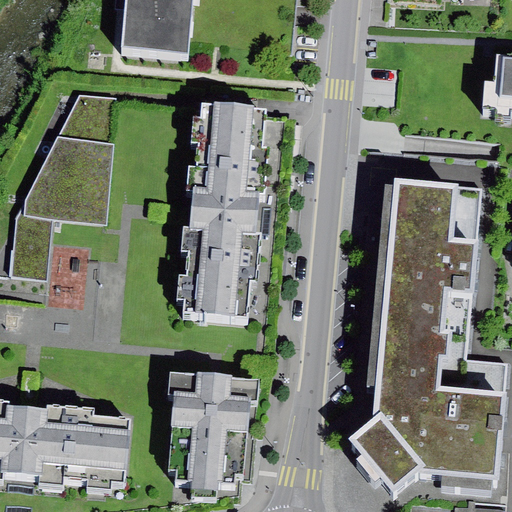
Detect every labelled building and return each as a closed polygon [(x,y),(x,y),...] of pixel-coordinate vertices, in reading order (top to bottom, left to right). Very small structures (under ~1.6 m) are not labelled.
[(126,0),(126,7),(122,51),(187,57),(192,0),(126,0)] [(511,61),(501,60),(499,87),(486,85),(484,112),(497,114),(497,121),(511,122),(511,113),(511,61)] [(116,106),(79,100),(0,258),(0,280),(47,285),(54,221),(107,226),(116,106)] [(267,115),(202,109),(201,122),(194,121),(191,145),(199,146),(196,171),(189,170),(187,196),(196,197),(195,208),(259,214),(261,202),(267,203),(272,153),(264,152),(267,115)] [(480,194),(396,187),(377,425),(349,446),(391,500),(420,478),(500,484),(509,371),(466,367),(480,194)] [(259,214),(195,208),(192,231),(183,231),(181,258),(189,259),(187,282),(181,281),(179,301),(188,302),(186,316),(247,322),(250,285),(259,286),(264,236),(258,235),(259,214)] [(215,378),(169,374),(167,401),(175,401),(169,473),(178,473),(178,482),(195,483),(193,501),(216,503),(217,492),(234,493),(236,478),(245,479),(251,406),(259,407),(261,382),(215,378)] [(0,484),(3,485),(4,474),(17,474),(23,415),(6,414),(6,407),(0,406),(0,484)] [(47,417),(23,415),(17,474),(41,477),(41,486),(65,488),(65,481),(89,483),(88,492),(112,494),(112,486),(124,487),(129,424),(94,420),(95,414),(47,409),(47,417)] [(468,510),(456,509),(455,511),(493,511),(476,510),(476,503),(469,502),(468,510)]
